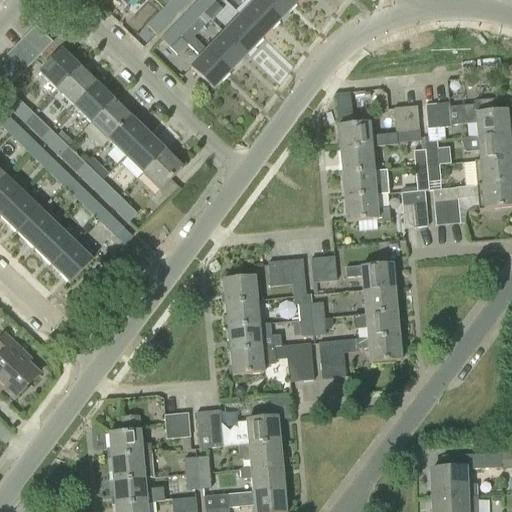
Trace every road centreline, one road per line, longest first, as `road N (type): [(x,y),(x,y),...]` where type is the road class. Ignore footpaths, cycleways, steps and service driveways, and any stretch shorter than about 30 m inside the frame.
road 1 (residential): [(348,511),(511,284)]
road 2 (residential): [(243,172),(65,0)]
road 3 (unclassified): [(98,365),(243,172)]
road 4 (unclassified): [(243,172),(329,61),(397,18)]
road 5 (unclassified): [(0,504),(98,365)]
road 6 (residential): [(98,365),(0,274)]
